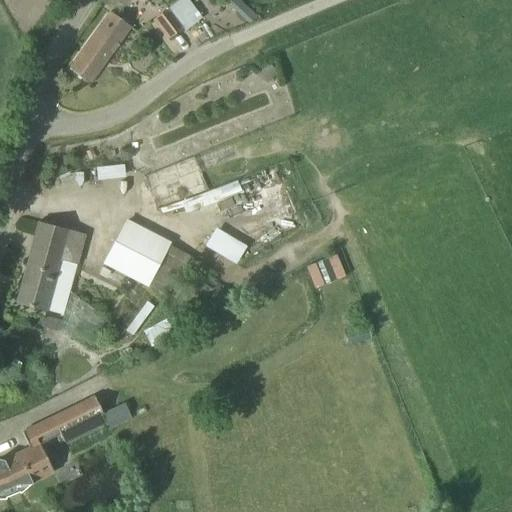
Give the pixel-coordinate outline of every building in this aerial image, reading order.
[(184,28),(169,8),(153,20),(168,40),(184,28)] [(131,28),(109,12),(69,69),(89,84),(131,28)] [(77,265),(85,235),(38,222),(16,303),(46,312),(60,260),(77,265)] [(175,299),(186,277),(195,259),(168,245),(124,223),(104,263),(175,299)] [(207,246),(240,265),(251,245),(218,226),(207,246)] [(341,253),(310,265),(318,287),(349,275),(341,253)] [(151,343),(180,329),(173,315),(145,329),(151,343)] [(18,454),(4,460),(0,459),(0,499),(5,500),(6,499),(6,498),(19,493),(20,494),(21,493),(33,484),(32,482),(53,471),(40,444),(60,434),(61,435),(102,414),(103,414),(95,397),(22,433),(30,448),(18,454)] [(107,412),(114,427),(135,417),(128,402),(107,412)]
